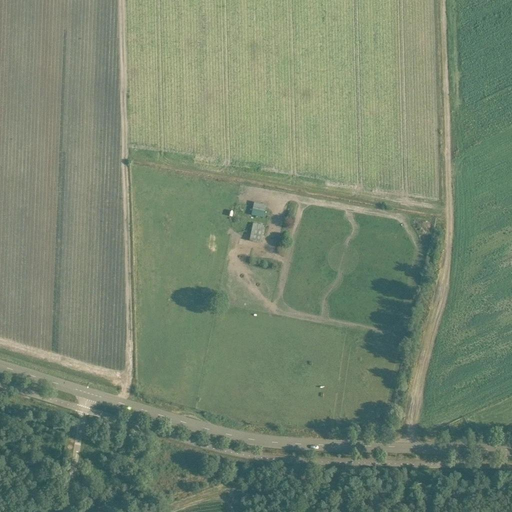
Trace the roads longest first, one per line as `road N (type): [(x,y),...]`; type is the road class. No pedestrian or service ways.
road 1 (track): [(400,447),(447,225),(443,0)]
road 2 (tertiary): [(91,398),(271,444),(511,450)]
